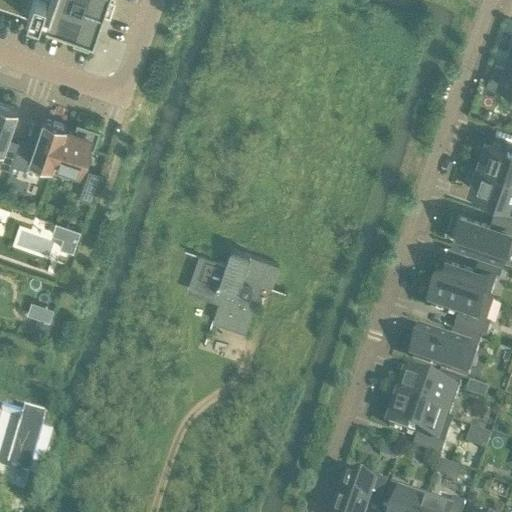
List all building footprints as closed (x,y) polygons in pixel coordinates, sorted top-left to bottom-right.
[(0,0),(93,33),(104,0),(0,0)] [(500,82),(511,86),(511,45),(504,68),(492,64),(484,87),(496,91),(500,82)] [(0,167),(11,171),(13,165),(12,165),(20,142),(8,138),(18,109),(0,102),(0,157),(1,158),(0,159),(0,167)] [(12,165),(13,165),(25,170),(26,167),(49,175),(53,164),(53,163),(64,130),(65,130),(66,125),(43,117),(33,147),(20,142),(12,165)] [(73,133),(65,130),(64,130),(53,163),(53,164),(78,172),(86,148),(93,150),(100,130),(77,122),(73,133)] [(511,149),(487,141),(478,166),(511,177),(511,149)] [(511,177),(478,166),(470,190),(498,200),(493,211),(511,217),(511,177)] [(79,198),(91,203),(101,174),(88,170),(79,198)] [(452,241),(499,257),(507,233),(511,235),(511,233),(511,221),(492,215),(488,226),(461,217),(452,241)] [(220,299),(212,322),(245,333),(256,303),(251,301),(257,284),(271,288),(279,265),(231,249),(225,264),(203,256),(192,289),(220,299)] [(446,261),(438,284),(484,300),(492,277),(496,278),(500,266),(477,258),(473,270),(446,261)] [(484,300),(438,284),(429,308),(457,317),(453,329),(476,337),(480,325),(476,323),(484,300)] [(33,299),(29,312),(37,315),(32,331),(46,335),(55,306),(33,299)] [(412,359),(459,375),(467,351),(471,353),(475,341),(452,333),(448,344),(421,335),(412,359)] [(405,379),(397,403),(443,419),(451,395),(456,396),(460,384),(437,376),(433,388),(405,379)] [(489,402),(501,406),(505,395),(493,391),(489,402)] [(443,419),(397,403),(388,428),(416,437),(412,449),(435,457),(439,445),(434,443),(443,419)] [(472,427),(467,442),(486,448),(491,433),(472,427)] [(385,456),(397,460),(401,448),(389,445),(385,456)] [(456,479),(461,469),(445,461),(440,471),(456,479)] [(331,509),(337,511),(336,511),(363,511),(367,502),(379,506),(387,483),(375,479),(371,488),(347,479),(343,493),(338,491),(331,509)] [(393,511),(421,511),(424,506),(399,497),(402,488),(390,484),(382,507),(394,511),(393,511)]
